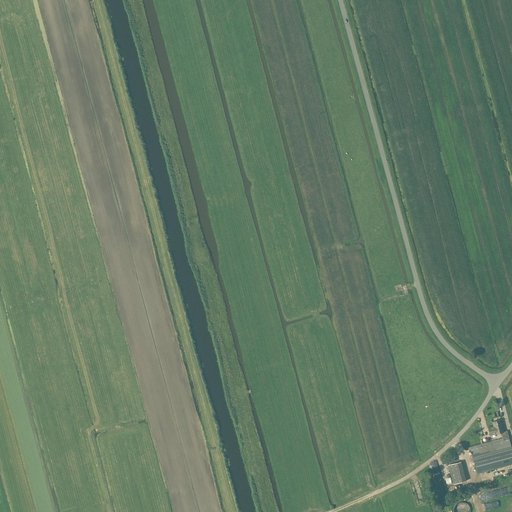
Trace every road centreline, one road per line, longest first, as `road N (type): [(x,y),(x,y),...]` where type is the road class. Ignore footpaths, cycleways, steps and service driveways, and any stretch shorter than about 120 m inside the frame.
road 1 (unclassified): [(497,382),(451,352),(423,309),(339,0)]
road 2 (unclassified): [(379,491),(455,439),(497,382)]
